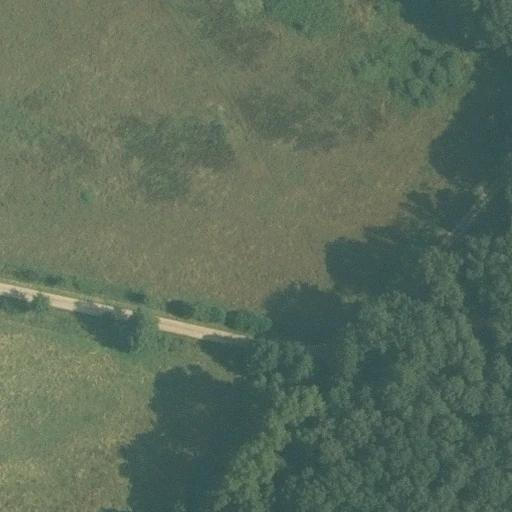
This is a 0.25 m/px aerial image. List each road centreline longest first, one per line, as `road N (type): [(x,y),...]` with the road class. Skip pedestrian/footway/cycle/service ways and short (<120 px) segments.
road 1 (track): [(0,291),(337,362)]
road 2 (track): [(337,362),(367,347),(511,165)]
